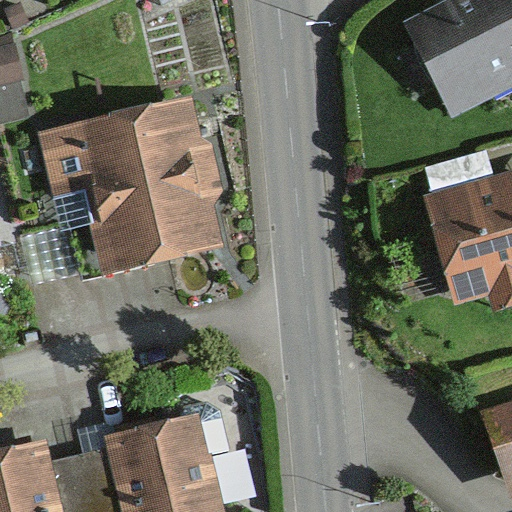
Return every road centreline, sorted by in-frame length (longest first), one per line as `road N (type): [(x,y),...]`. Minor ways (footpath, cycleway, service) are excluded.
road 1 (residential): [(309,315),(0,392)]
road 2 (unclassified): [(278,0),(309,315)]
road 3 (unclassified): [(309,315),(327,511)]
